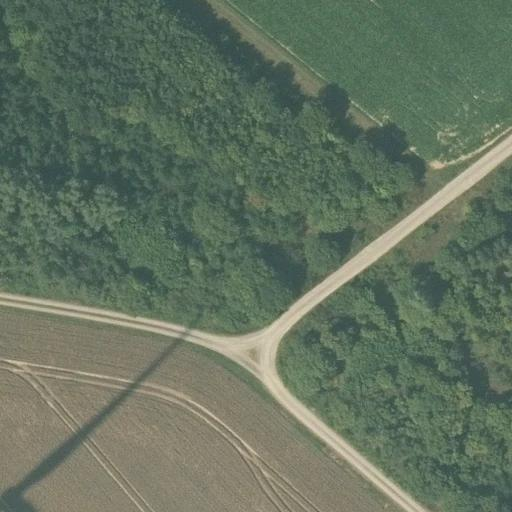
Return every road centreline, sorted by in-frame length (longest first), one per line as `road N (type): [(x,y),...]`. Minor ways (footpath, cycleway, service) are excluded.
road 1 (track): [(511,157),(245,363),(419,511)]
road 2 (track): [(186,0),(448,206)]
road 3 (track): [(245,363),(133,324),(0,300)]
